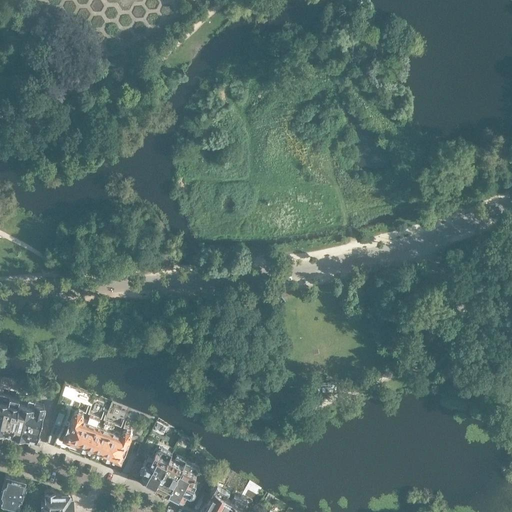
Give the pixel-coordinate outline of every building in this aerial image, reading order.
[(0,429),(9,432),(17,400),(18,397),(0,392),(0,429)] [(41,418),(40,417),(42,411),(43,410),(44,406),(43,405),(44,403),(34,401),(34,398),(27,397),(26,399),(18,397),(17,400),(9,432),(25,436),(28,438),(31,438),(33,438),(35,438),(36,437),(35,437),(40,420),(41,418)] [(122,460),(133,433),(131,429),(79,408),(74,410),(64,437),(79,443),(80,446),(85,448),(88,446),(103,453),(104,455),(104,456),(109,458),(109,457),(112,456),(122,460)] [(170,491),(186,460),(186,459),(177,454),(175,458),(171,456),(172,452),(159,446),(158,448),(157,448),(156,448),(155,448),(155,449),(151,455),(149,454),(147,459),(146,459),(145,459),(144,460),(144,461),(143,461),(143,462),(143,463),(136,459),(130,472),(137,476),(138,473),(142,475),(142,476),(170,491)] [(198,480),(195,479),(194,478),(199,466),(186,460),(170,491),(184,498),(188,490),(189,491),(190,489),(191,490),(192,490),(193,490),(194,490),(195,489),(196,488),(196,487),(196,486),(195,485),(198,480)] [(0,499),(17,504),(24,478),(5,473),(0,491),(0,499)] [(221,511),(230,498),(232,494),(219,487),(217,491),(216,490),(204,511),(221,511)] [(71,511),(71,499),(71,495),(69,495),(69,494),(62,491),(54,491),(54,490),(51,488),(46,488),(44,490),(44,500),(40,500),(40,511),(71,511)] [(239,511),(243,506),(243,505),(245,501),(237,497),(235,501),(230,498),(221,511),(239,511)]
